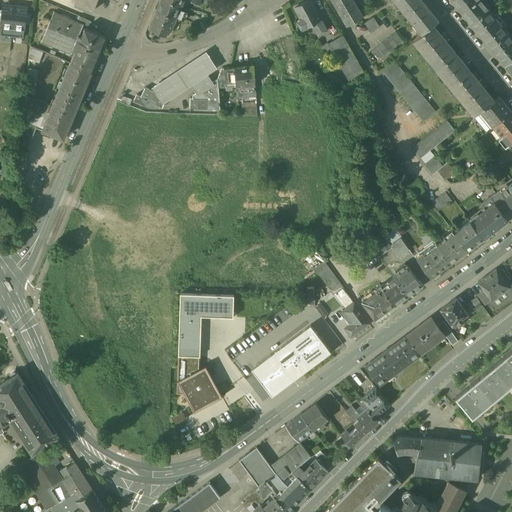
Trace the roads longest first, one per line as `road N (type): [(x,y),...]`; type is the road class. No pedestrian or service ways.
road 1 (secondary): [(511,242),(225,454),(165,475)]
road 2 (residential): [(511,321),(444,376),(311,511)]
road 3 (tertiary): [(7,293),(119,46)]
road 4 (secondary): [(135,472),(101,458),(73,425),(7,293)]
road 5 (residential): [(272,0),(171,51),(119,46)]
